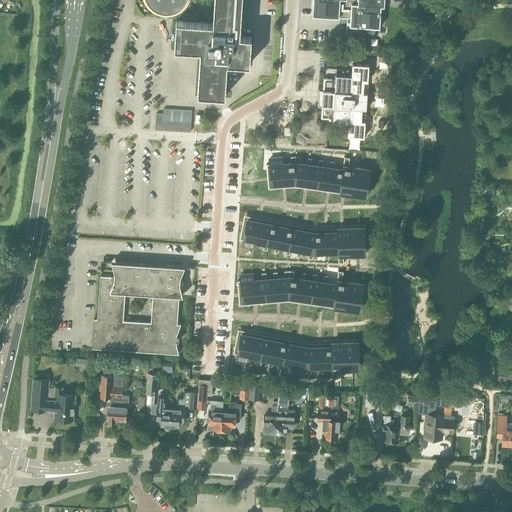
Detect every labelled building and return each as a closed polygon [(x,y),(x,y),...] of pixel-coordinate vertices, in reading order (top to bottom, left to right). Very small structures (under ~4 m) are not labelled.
[(145,0),(146,2),(148,5),(150,7),(153,10),(156,11),(159,13),(163,14),(166,14),(171,14),(175,13),(178,11),(181,9),(183,7),(185,5),(186,2),(187,0),(214,0),(213,23),(176,21),(175,49),(200,50),(197,95),(224,96),(225,95),(227,63),(249,65),(251,38),(240,37),(242,0),(145,0)] [(314,0),(313,15),(339,16),(340,0),(314,0)] [(380,12),(381,6),(358,4),(358,0),(340,0),(339,16),(351,17),(350,25),(347,25),(346,42),(362,43),(363,33),(366,33),(367,26),(379,28),(380,15),(381,15),(381,12),(380,12)] [(332,77),(323,77),(323,78),(322,91),(321,107),(321,119),(320,120),(329,121),(329,119),(333,120),(332,123),(348,124),(347,136),(364,138),(365,121),(361,121),(362,109),(366,109),(367,93),(363,93),(364,81),(368,82),(369,65),(352,64),(352,76),(336,75),(335,79),(332,79),(332,77)] [(163,109),(163,114),(156,113),(155,129),(190,132),(192,111),(163,109)] [(282,157),(270,158),(270,164),(271,171),(272,185),(284,184),(282,163),(282,157)] [(282,163),(284,184),(295,183),(296,162),(291,162),(282,163)] [(296,162),(295,183),(306,184),(309,164),(307,164),(300,163),(296,162)] [(309,164),(306,184),(317,186),(320,166),(318,165),(311,164),(309,164)] [(340,189),(339,192),(362,196),(366,196),(367,186),(363,186),(364,179),(368,179),(369,169),(366,169),(363,168),(348,166),(343,165),(343,169),(340,189)] [(320,166),(317,186),(329,187),(332,167),(330,167),(322,166),(320,166)] [(332,167),(329,187),(340,189),(343,169),(334,168),(332,167)] [(243,240),(242,245),(255,247),(256,242),(255,242),(259,221),(247,219),(245,232),(243,240)] [(259,221),(255,242),(256,242),(264,243),(266,244),(270,224),(259,221)] [(270,224),(266,244),(268,244),(275,245),(278,246),(281,226),(270,224)] [(281,226),(278,246),(279,246),(287,248),(289,248),(293,228),(281,226)] [(360,227),(337,228),(337,231),(338,231),(338,252),(338,255),(344,255),(358,255),(361,255),(365,254),(364,244),(361,244),(360,237),(364,237),(364,227),(360,227)] [(293,228),(289,248),(291,248),(298,250),(300,250),(304,230),(293,228)] [(304,230),(300,250),(302,251),(309,252),(313,253),(315,232),(304,230)] [(337,231),(326,232),(327,252),(329,252),(338,252),(338,231),(337,231)] [(315,232),(313,253),(318,253),(325,252),(327,252),(326,232),(315,232)] [(96,337),(92,348),(179,354),(176,343),(177,342),(178,342),(178,341),(179,341),(179,340),(179,339),(179,338),(179,337),(179,336),(178,336),(178,335),(177,335),(181,324),(177,324),(179,296),(180,285),(181,285),(182,284),(183,284),(183,283),(183,282),(183,281),(183,280),(183,279),(183,278),(182,278),(181,278),(181,277),(181,266),(170,265),(159,268),(159,267),(158,267),(158,266),(157,266),(157,265),(156,265),(155,265),(154,265),(153,265),(153,266),(152,266),(152,267),(151,267),(151,268),(141,263),(115,262),(115,273),(112,273),(112,276),(100,275),(97,318),(94,318),(97,329),(96,329),(96,330),(95,330),(94,331),(94,332),(93,333),(93,334),(94,334),(94,335),(94,336),(95,336),(95,337),(96,337)] [(253,274),(241,275),(241,280),(242,288),(243,301),(255,300),(253,279),(253,274)] [(278,277),(276,278),(277,298),(289,297),(289,277),(285,277),(278,277)] [(289,277),(289,297),(300,299),(303,278),(301,278),(293,277),(289,277)] [(266,278),(264,279),(266,299),(277,298),(276,278),(274,278),(266,278)] [(303,278),(300,299),(311,300),(314,280),(312,280),(305,279),(303,278)] [(253,279),(255,300),(266,299),(264,279),(262,279),(253,279)] [(314,280),(311,300),(322,302),(325,282),(323,281),(316,280),(314,280)] [(333,303),(333,307),(356,310),(359,311),(361,301),(357,300),(358,293),(362,294),(363,284),(359,283),(356,283),(342,281),(337,280),(336,283),(337,283),(334,303),(333,303)] [(325,282),(322,302),(333,303),(334,303),(337,283),(336,283),(327,282),(325,282)] [(237,354),(236,359),(248,362),(249,356),(253,336),(241,333),(238,347),(237,354)] [(253,336),(249,356),(258,358),(260,358),(264,338),(253,336)] [(264,338),(260,358),(262,358),(269,360),(271,360),(275,340),(264,338)] [(275,340),(271,360),(273,361),(281,362),(283,362),(286,342),(275,340)] [(354,341),(331,342),(331,346),(332,346),(332,366),(332,370),(337,369),(353,369),(355,369),(359,369),(358,358),(354,358),(354,352),(358,352),(357,341),(354,341)] [(286,342),(283,362),(284,363),(292,364),(294,364),(298,345),(286,342)] [(298,345),(294,364),(296,365),(303,366),(307,367),(309,347),(298,345)] [(309,347),(307,367),(311,367),(319,367),(321,367),(320,346),(309,347)] [(331,346),(320,346),(321,367),(323,366),(332,366),(332,346),(331,346)] [(90,358),(76,357),(76,362),(83,362),(85,365),(85,368),(90,368),(90,358)] [(157,373),(147,373),(146,393),(155,393),(157,373)] [(128,396),(121,395),(122,376),(101,375),(100,396),(110,397),(110,405),(109,405),(108,423),(115,423),(115,421),(124,422),(125,419),(126,419),(126,417),(125,417),(126,406),(128,406),(128,396)] [(55,418),(67,419),(67,420),(74,421),(75,414),(74,414),(75,395),(62,394),(62,388),(55,387),(55,388),(49,388),(49,380),(33,379),(31,409),(55,411),(55,418)] [(212,381),(198,380),(198,393),(197,408),(205,409),(206,395),(211,395),(212,381)] [(241,383),(240,398),(249,399),(250,384),(241,383)] [(258,400),(259,384),(250,384),(249,399),(258,400)] [(295,410),(286,409),(286,393),(290,393),(290,386),(279,385),(279,389),(277,406),(277,411),(277,415),(276,433),(285,434),(286,426),(293,427),(295,410)] [(184,392),(184,399),(178,398),(177,408),(170,408),(169,426),(178,427),(178,421),(183,421),(184,405),(189,406),(189,407),(197,408),(198,393),(184,392)] [(399,395),(380,394),(373,393),(372,405),(380,405),(385,406),(386,399),(398,400),(399,395)] [(324,429),(323,436),(327,437),(328,439),(332,439),(333,437),(336,437),(337,429),(338,429),(339,420),(338,420),(338,413),(337,411),(330,411),(330,408),(331,408),(332,396),(319,395),(318,410),(317,420),(318,420),(323,420),(322,428),(324,429)] [(409,396),(408,415),(416,415),(418,396),(409,396)] [(156,419),(161,420),(161,426),(169,426),(170,408),(163,407),(164,397),(158,397),(157,405),(151,404),(151,414),(157,414),(156,419)] [(439,397),(438,404),(448,405),(449,398),(439,397)] [(223,402),(216,401),(210,401),(210,409),(209,409),(208,424),(208,429),(212,429),(221,430),(222,412),(223,402)] [(222,412),(221,430),(230,430),(230,426),(234,426),(235,421),(239,421),(240,404),(235,404),(235,402),(229,402),(229,412),(222,412)] [(444,415),(427,413),(426,422),(425,421),(424,429),(426,429),(425,437),(441,439),(442,429),(445,430),(445,431),(453,432),(453,430),(453,429),(454,429),(455,422),(454,422),(454,421),(454,420),(443,419),(444,415)] [(263,419),(264,420),(264,424),(263,424),(263,433),(269,433),(276,433),(277,415),(265,414),(265,416),(263,416),(263,419)] [(390,425),(390,416),(384,416),(384,425),(383,425),(383,431),(385,431),(384,441),(397,442),(398,434),(408,434),(409,416),(401,416),(401,426),(390,425)] [(498,416),(497,435),(502,436),(502,444),(511,444),(511,422),(505,422),(506,416),(498,416)] [(474,433),(483,434),(483,423),(475,423),(474,433)]
